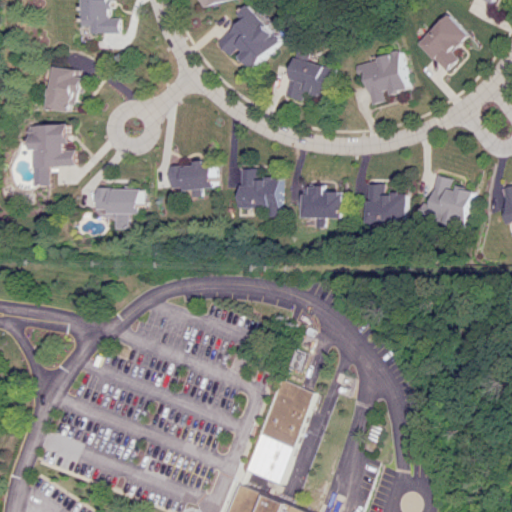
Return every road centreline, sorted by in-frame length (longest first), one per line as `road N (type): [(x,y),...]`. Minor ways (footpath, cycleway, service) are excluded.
road 1 (residential): [(461,106),(426,127),(355,144),(277,133),(188,72),(150,0)]
road 2 (residential): [(461,106),(492,143),(511,144),(489,82)]
